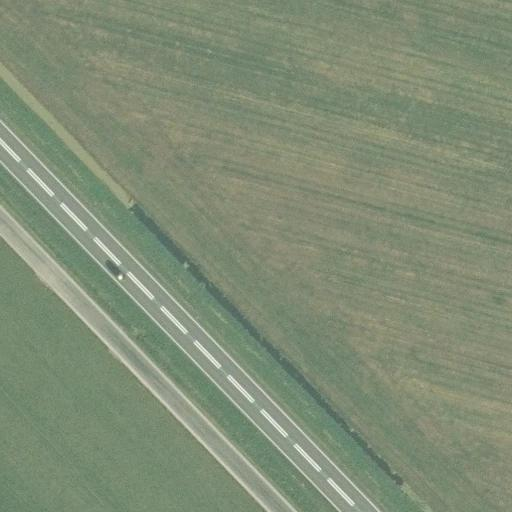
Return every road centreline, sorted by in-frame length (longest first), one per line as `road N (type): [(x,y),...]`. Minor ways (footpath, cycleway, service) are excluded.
road 1 (trunk): [(364,511),(0,136)]
road 2 (unclassified): [(283,511),(0,219)]
